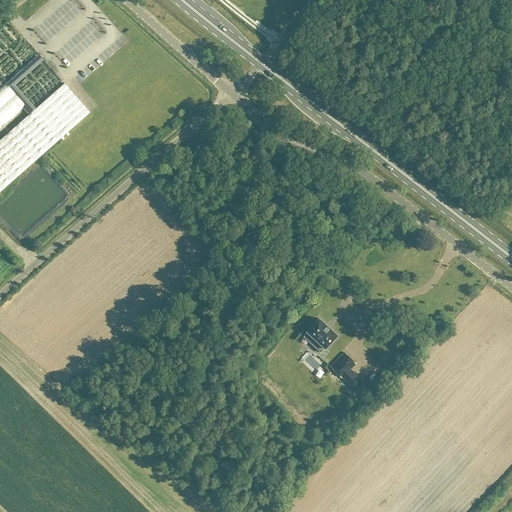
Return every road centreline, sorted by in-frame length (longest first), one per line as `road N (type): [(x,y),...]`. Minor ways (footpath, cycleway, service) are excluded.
road 1 (unclassified): [(511,288),(362,171),(276,131),(230,94)]
road 2 (primary): [(511,259),(260,63)]
road 3 (unclassified): [(0,293),(230,94)]
road 4 (unclassified): [(230,94),(125,0)]
